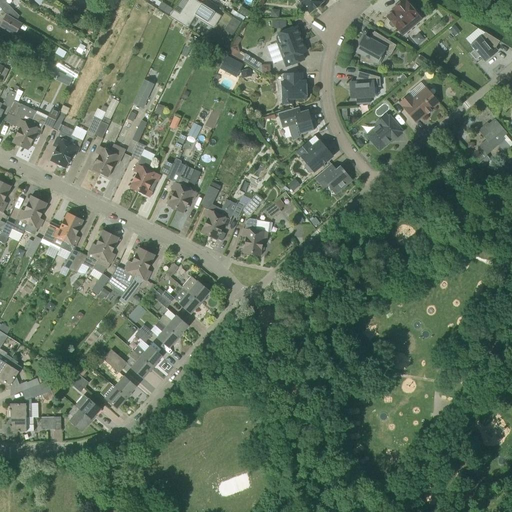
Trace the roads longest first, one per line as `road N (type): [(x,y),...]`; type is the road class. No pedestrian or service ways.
road 1 (residential): [(0,452),(81,449),(115,436),(142,417),(244,300)]
road 2 (residential): [(244,300),(217,264),(0,157)]
road 3 (residential): [(376,181),(341,143),(322,84),(326,44),(358,0)]
road 4 (residential): [(244,300),(376,181)]
road 5 (residential): [(392,168),(511,66)]
road 6 (residential): [(392,168),(511,218)]
